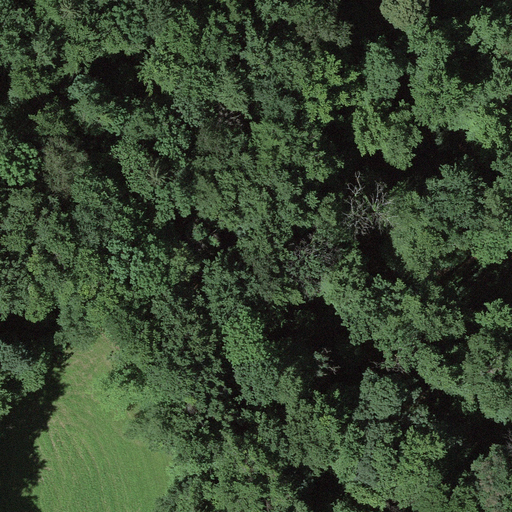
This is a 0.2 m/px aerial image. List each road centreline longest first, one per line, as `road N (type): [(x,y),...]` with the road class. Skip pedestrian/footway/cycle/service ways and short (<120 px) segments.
road 1 (track): [(0,11),(194,48),(318,94),(358,167),(390,254),(419,294),(458,314),(492,305),(511,244)]
road 2 (track): [(511,234),(433,0)]
